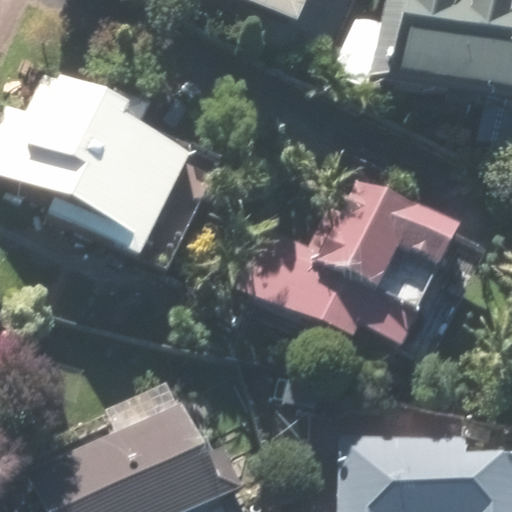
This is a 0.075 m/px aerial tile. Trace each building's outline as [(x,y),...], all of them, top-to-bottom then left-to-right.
[(178,0),(287,50),(310,0),(178,0)] [(511,2),(503,0),(380,0),(358,95),(511,131),(511,2)] [(0,128),(0,200),(43,223),(36,235),(127,283),(181,181),(111,144),(118,131),(39,90),(19,129),(4,121),(0,128)] [(322,220),(301,259),(261,238),(228,300),(280,328),(280,330),(341,363),(349,347),(391,370),(405,343),(363,321),(385,280),(423,300),(444,260),(345,207),(334,226),(322,220)] [(214,467),(198,474),(174,417),(18,482),(29,511),(230,511),(231,511),(233,511),(214,467)] [(511,511),(511,478),(455,476),(456,455),(331,449),(328,511),(511,511)]
